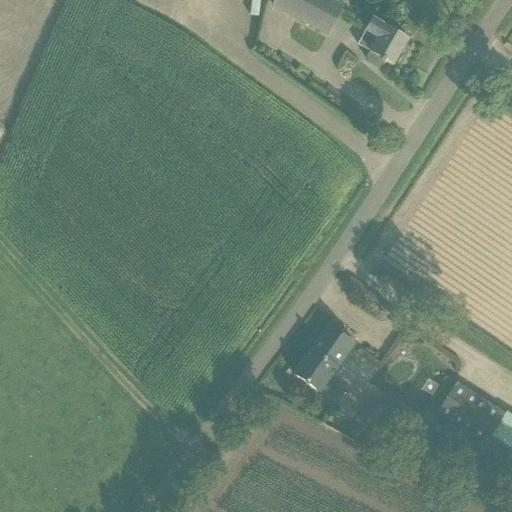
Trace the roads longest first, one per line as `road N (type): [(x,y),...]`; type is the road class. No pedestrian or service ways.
road 1 (unclassified): [(145,511),(389,170),(498,0)]
road 2 (track): [(192,450),(0,245)]
